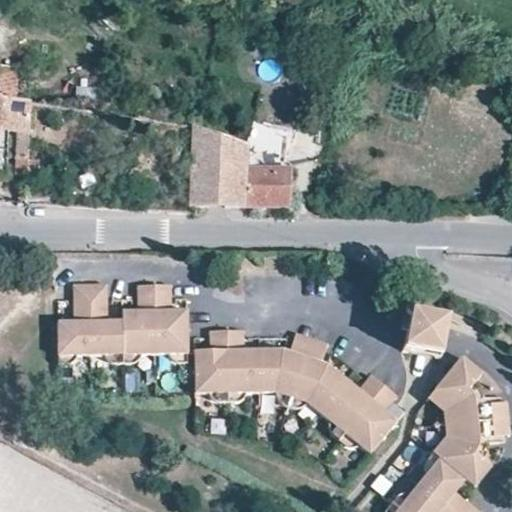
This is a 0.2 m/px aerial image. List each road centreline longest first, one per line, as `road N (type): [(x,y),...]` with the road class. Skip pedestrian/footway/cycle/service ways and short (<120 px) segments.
road 1 (tertiary): [(0,229),(416,233)]
road 2 (residential): [(511,295),(423,263),(416,233)]
